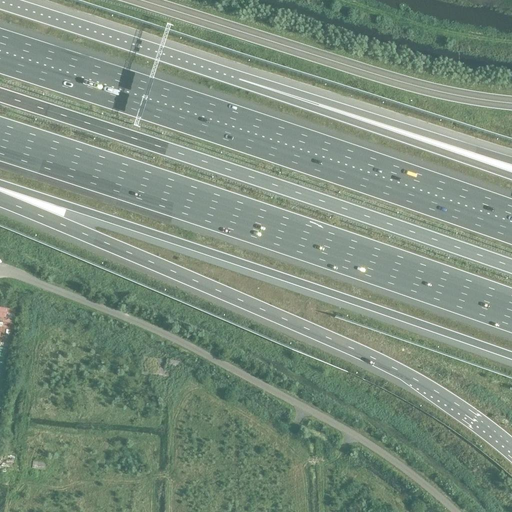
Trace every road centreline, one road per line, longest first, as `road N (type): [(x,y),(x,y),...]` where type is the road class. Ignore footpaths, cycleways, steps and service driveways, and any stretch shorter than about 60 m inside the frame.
road 1 (motorway): [(0,194),(394,368),(511,445)]
road 2 (motorway): [(0,95),(511,267)]
road 3 (motorway): [(511,223),(0,51)]
road 4 (motorway): [(0,140),(511,311)]
road 5 (motorway): [(0,186),(511,357)]
road 6 (unclassified): [(454,511),(306,409),(141,323),(0,272)]
road 7 (motorway): [(511,176),(238,83)]
road 8 (motorway): [(511,162),(238,83)]
road 9 (motorway): [(238,83),(0,6)]
